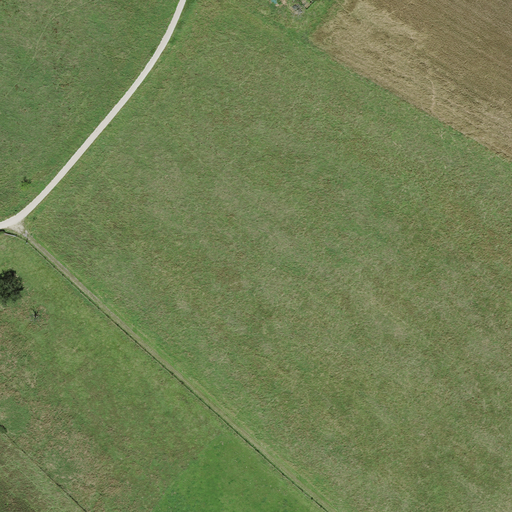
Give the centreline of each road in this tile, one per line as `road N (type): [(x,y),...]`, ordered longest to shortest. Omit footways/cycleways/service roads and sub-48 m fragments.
road 1 (track): [(332,511),(13,221)]
road 2 (track): [(0,226),(46,191),(118,105),(153,61),(182,0)]
